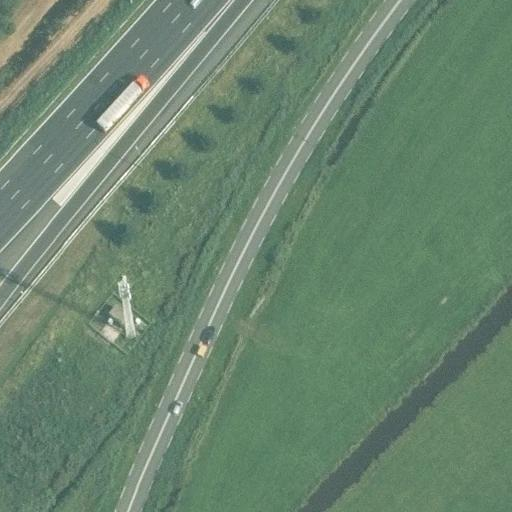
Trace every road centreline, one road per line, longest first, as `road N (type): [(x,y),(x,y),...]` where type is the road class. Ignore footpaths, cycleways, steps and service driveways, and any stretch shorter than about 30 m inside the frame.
road 1 (secondary): [(127,511),(261,217),(401,0)]
road 2 (motorway): [(0,296),(68,212),(208,0)]
road 3 (motorway): [(0,210),(192,0)]
